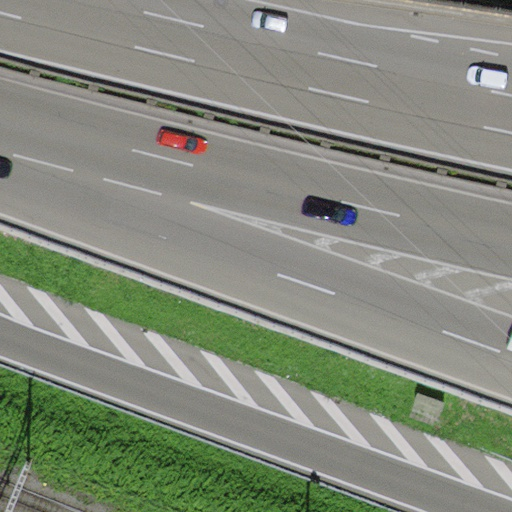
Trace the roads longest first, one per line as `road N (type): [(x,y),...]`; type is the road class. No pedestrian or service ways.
road 1 (motorway): [(0,161),(511,352)]
road 2 (motorway): [(0,331),(498,511)]
road 3 (motorway): [(0,116),(511,237)]
road 4 (motorway): [(511,110),(19,0)]
